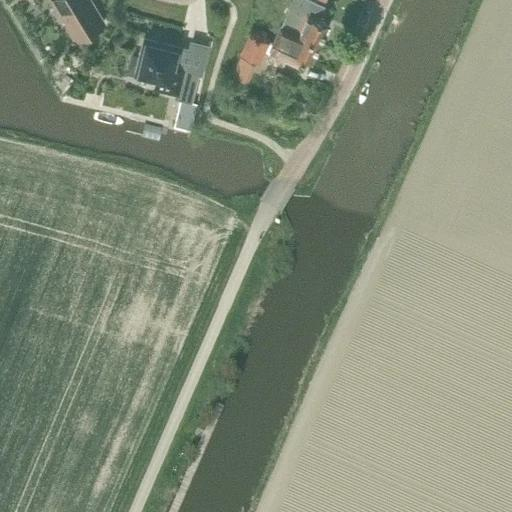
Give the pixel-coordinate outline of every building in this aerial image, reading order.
[(51,0),(75,39),(103,22),(89,0),(51,0)] [(319,42),(327,23),(318,19),(324,4),(315,0),(300,0),(293,18),(296,19),(292,29),(319,42)] [(297,65),(301,56),(310,60),(319,42),(292,29),(280,24),(267,52),(297,65)] [(259,61),(268,40),(250,32),(241,53),(259,61)] [(143,38),(139,56),(142,56),(139,68),(142,74),(153,77),(156,78),(154,88),(176,92),(175,98),(192,101),(197,74),(186,65),(190,48),(180,46),(143,38)] [(242,56),(234,73),(245,78),(253,61),(242,56)] [(176,114),(173,125),(190,129),(193,118),(176,114)]
